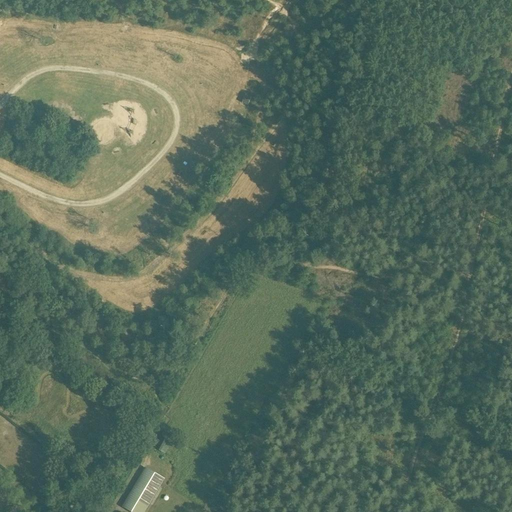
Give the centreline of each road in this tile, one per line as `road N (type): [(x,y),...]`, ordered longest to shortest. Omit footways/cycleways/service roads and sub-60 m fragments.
road 1 (unknown): [(0,299),(125,378),(146,378),(188,347),(224,286),(254,263),(472,275)]
road 2 (track): [(0,176),(76,206),(105,200),(153,165),(176,124),(159,93),(63,69),(37,74),(0,105)]
road 3 (track): [(391,511),(446,382),(472,275)]
